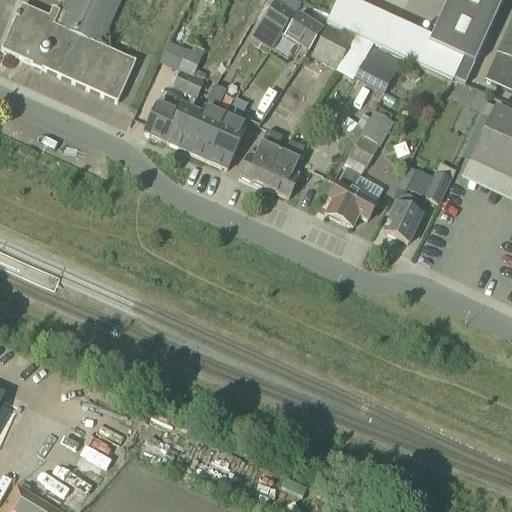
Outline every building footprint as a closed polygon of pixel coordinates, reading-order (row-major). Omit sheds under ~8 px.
[(10,0),(14,13),(0,52),(0,54),(116,106),(134,66),(119,59),(136,14),(144,17),(150,0),(10,0)] [(451,0),(435,35),(431,44),(429,49),(458,62),(473,69),(474,67),(485,82),(496,58),(481,52),(504,0),(451,0)] [(279,35),(292,16),(275,4),(261,23),(279,35)] [(311,23),(298,15),(283,39),(296,47),(311,23)] [(511,22),(496,58),(485,82),(484,84),(511,96),(511,22)] [(313,50),(321,30),(311,26),(302,45),(313,50)] [(336,75),(352,42),(326,29),(310,62),(336,75)] [(383,100),(401,67),(371,51),(352,84),(383,100)] [(185,98),(196,73),(195,73),(201,59),(186,53),(176,75),(179,76),(172,92),(185,98)] [(408,69),(407,70),(404,73),(404,78),(407,83),(413,83),(417,79),(418,75),(418,74),(414,69),(408,69)] [(196,73),(185,98),(196,103),(203,86),(201,85),(205,78),(196,73)] [(469,112),(480,117),(480,118),(485,107),(488,100),(457,86),(452,98),(471,106),(469,112)] [(176,118),(180,109),(178,109),(180,104),(173,101),(171,105),(160,100),(156,109),(143,138),(163,147),(176,118)] [(511,119),(494,111),(485,107),(480,118),(480,117),(460,161),(468,165),(468,166),(511,186),(511,119)] [(197,128),(195,127),(181,120),(184,111),(180,109),(176,118),(163,147),(184,156),(197,128)] [(217,136),(224,119),(203,109),(195,127),(197,128),(184,156),(204,165),(217,136)] [(392,118),(379,112),(376,117),(373,116),(359,141),(348,162),(366,172),(377,151),(379,152),(392,126),(389,125),(392,118)] [(217,136),(204,165),(225,174),(237,146),(241,148),(245,139),(236,135),(240,126),(233,123),(224,119),(217,136)] [(361,120),(357,128),(363,131),(367,124),(361,120)] [(263,192),(277,156),(275,155),(282,141),(267,134),(266,134),(260,148),(252,164),(247,162),(238,180),(263,192)] [(277,156),(263,192),(287,203),(296,184),(295,184),(298,178),(292,175),(297,165),(303,151),(289,144),(283,158),(277,156)] [(429,185),(422,202),(438,210),(450,184),(454,175),(439,168),(434,177),(433,177),(429,185)] [(408,185),(409,185),(414,175),(406,171),(401,181),(408,185)] [(346,173),(337,188),(328,203),(331,205),(324,220),(352,232),(358,220),(366,225),(375,210),(350,196),(359,181),(346,173)] [(199,191),(217,199),(224,185),(205,176),(199,191)] [(400,202),(397,209),(395,209),(382,236),(407,248),(420,220),(423,213),(416,209),(414,204),(407,200),(400,202)] [(71,473),(85,434),(66,427),(52,465),(71,473)] [(93,435),(59,506),(71,511),(82,511),(115,445),(93,435)] [(103,493),(121,472),(114,466),(96,487),(103,493)] [(51,511),(15,490),(1,511),(51,511)]
